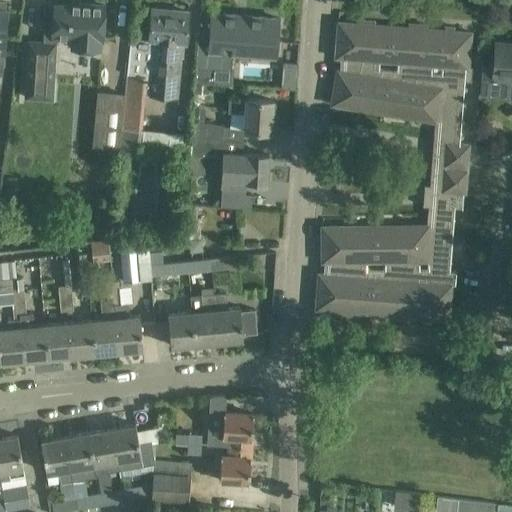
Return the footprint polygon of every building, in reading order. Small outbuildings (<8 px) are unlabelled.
[(43,26),(42,42),(53,42),(53,37),(72,38),(72,47),(72,46),(72,48),(99,50),(99,48),(99,40),(102,40),(104,5),(80,4),(79,6),(54,5),(52,27),(43,26)] [(130,38),(120,147),(129,148),(140,149),(142,129),(144,94),(149,95),(176,97),(180,43),(185,44),(188,12),(152,9),(149,40),(130,38)] [(198,30),(197,48),(195,64),(229,68),(231,52),(275,56),(278,19),(211,13),(209,31),(198,30)] [(463,192),(464,192),(468,144),(459,143),(465,88),(463,88),(464,80),(471,81),(472,67),(468,66),(470,32),(338,22),(335,57),(344,58),(343,70),(337,69),(331,104),(333,104),(333,101),(342,102),(343,106),(358,109),(358,105),(368,106),(369,110),(384,113),(385,109),(395,111),(395,115),(410,117),(411,113),(421,115),(421,119),(435,121),(427,225),(413,225),(412,229),(391,229),(389,225),(360,226),(359,230),(338,230),(336,226),(321,226),(322,262),(328,261),(327,274),(318,273),(315,308),(448,319),(451,285),(455,285),(456,271),(448,270),(449,262),(450,262),(454,207),(462,208),(463,192)] [(55,44),(55,43),(53,42),(42,42),(28,41),(28,42),(29,42),(26,82),(52,83),(52,81),(55,44)] [(511,43),(495,42),(493,68),(483,68),(480,94),(509,96),(510,77),(511,77),(511,43)] [(285,66),(283,87),(296,88),(297,67),(285,66)] [(272,100),(252,99),(246,98),(246,100),(230,98),(229,111),(246,113),(245,129),(270,131),(272,100)] [(204,107),(193,106),(190,133),(191,133),(191,135),(220,138),(221,123),(203,121),(204,107)] [(120,148),(120,147),(122,126),(94,123),(92,145),(120,148)] [(483,129),(483,134),(488,141),(493,141),(497,138),(498,133),(492,126),(487,126),(483,129)] [(221,156),(219,187),(221,187),(245,188),(245,181),(267,182),(269,155),(240,153),(241,141),(220,139),(220,138),(191,135),(190,154),(221,156)] [(182,153),(173,152),(171,175),(189,176),(190,154),(182,153)] [(98,175),(96,188),(108,190),(110,176),(98,175)] [(245,188),(221,187),(220,205),(250,208),(251,193),(245,193),(245,188)] [(172,226),(181,214),(171,207),(162,219),(172,226)] [(150,280),(148,257),(147,252),(148,252),(147,235),(135,236),(135,243),(119,244),(123,282),(150,280)] [(200,238),(189,239),(190,251),(201,249),(200,238)] [(107,240),(91,242),(93,262),(109,260),(107,240)] [(74,253),(76,273),(78,296),(89,294),(84,252),(74,253)] [(210,258),(211,269),(235,266),(234,255),(210,258)] [(148,257),(150,280),(151,280),(151,275),(187,272),(186,260),(163,263),(162,256),(148,257)] [(186,260),(187,272),(211,269),(210,258),(186,260)] [(64,285),(58,286),(59,298),(71,297),(68,259),(61,260),(64,285)] [(16,277),(0,278),(0,292),(10,291),(12,302),(25,301),(23,290),(17,290),(16,277)] [(112,281),(105,281),(106,293),(119,292),(118,280),(112,281)] [(119,292),(106,293),(106,298),(107,305),(114,305),(120,304),(120,303),(119,292)] [(214,293),(218,341),(242,338),(242,334),(257,333),(254,309),(240,310),(239,306),(227,308),(226,292),(214,293)] [(191,311),(194,343),(218,341),(214,293),(201,294),(201,295),(191,296),(192,311),(191,311)] [(71,297),(59,298),(60,311),(72,310),(71,297)] [(101,318),(91,319),(95,353),(119,350),(114,305),(107,305),(106,298),(99,299),(101,318)] [(25,301),(12,302),(13,314),(19,314),(26,313),(25,301)] [(128,302),(120,303),(120,304),(114,305),(119,350),(142,348),(139,314),(129,315),(128,302)] [(194,343),(191,311),(167,313),(170,345),(194,343)] [(19,314),(23,359),(47,357),(44,323),(33,324),(32,312),(26,313),(19,314)] [(0,361),(23,359),(19,314),(13,314),(13,319),(7,320),(8,327),(0,327),(0,361)] [(68,321),(71,355),(95,353),(91,319),(68,321)] [(68,321),(44,323),(47,357),(71,355),(68,321)] [(223,411),(222,431),(221,437),(229,437),(228,446),(250,448),(253,414),(223,411)] [(150,440),(149,441),(138,442),(135,424),(111,428),(119,470),(153,464),(155,464),(154,460),(150,440)] [(111,428),(88,432),(95,474),(119,470),(111,428)] [(88,432),(64,436),(72,480),(95,476),(95,474),(88,432)] [(187,444),(201,445),(202,433),(187,432),(187,444)] [(10,479),(8,469),(23,466),(21,455),(17,435),(0,438),(0,476),(1,480),(10,479)] [(64,436),(40,440),(46,471),(58,469),(60,482),(72,480),(64,436)] [(201,445),(187,444),(186,453),(200,454),(201,445)] [(248,482),(250,448),(228,446),(228,455),(220,455),(219,480),(248,482)] [(150,497),(149,500),(186,504),(190,464),(154,460),(155,464),(153,464),(151,483),(150,496),(150,497)] [(151,483),(122,488),(124,501),(129,500),(134,499),(150,496),(151,483)] [(4,499),(6,510),(30,506),(26,484),(2,489),(4,499)] [(98,492),(101,505),(124,501),(122,488),(98,492)] [(396,490),(394,506),(402,507),(404,491),(396,490)] [(75,497),(77,509),(101,505),(98,492),(75,497)] [(50,501),(52,511),(60,511),(77,509),(75,497),(50,501)] [(134,499),(129,500),(131,511),(150,508),(149,500),(150,497),(134,499)] [(455,511),(457,498),(449,497),(447,511),(455,511)]
